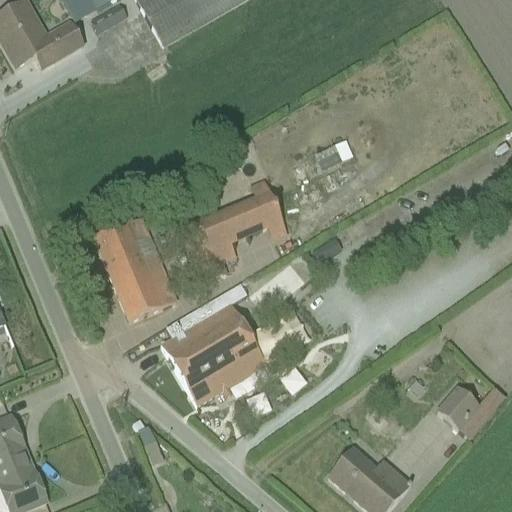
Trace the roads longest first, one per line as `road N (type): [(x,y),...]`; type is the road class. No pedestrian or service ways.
road 1 (residential): [(271,511),(141,400),(81,380)]
road 2 (residential): [(0,185),(81,380)]
road 3 (residential): [(81,380),(136,511)]
